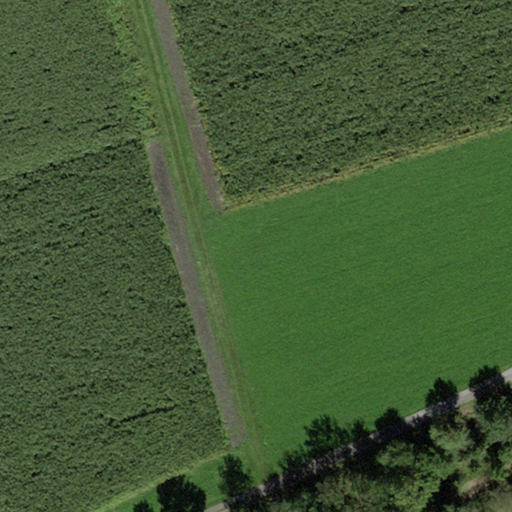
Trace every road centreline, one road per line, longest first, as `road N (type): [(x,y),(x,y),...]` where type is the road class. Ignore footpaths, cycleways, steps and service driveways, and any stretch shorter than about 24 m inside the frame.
road 1 (track): [(133,0),(267,486)]
road 2 (track): [(511,369),(214,511)]
